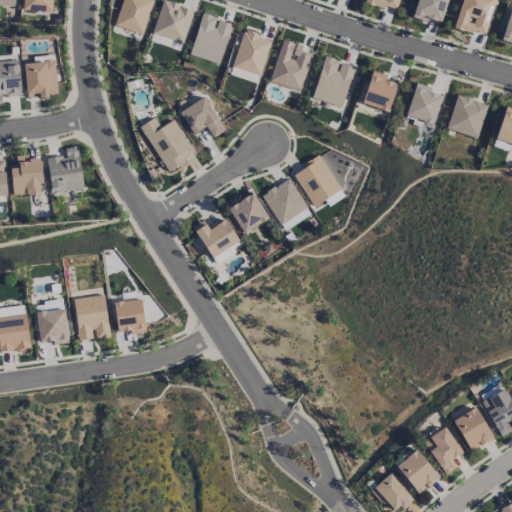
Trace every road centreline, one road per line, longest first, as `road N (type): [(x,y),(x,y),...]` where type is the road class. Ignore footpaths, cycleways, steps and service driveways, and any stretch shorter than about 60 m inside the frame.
road 1 (residential): [(83,0),(90,120),(113,172),(265,396)]
road 2 (residential): [(511,77),(250,0)]
road 3 (residential): [(219,331),(162,360),(0,382)]
road 4 (residential): [(146,223),(262,147)]
